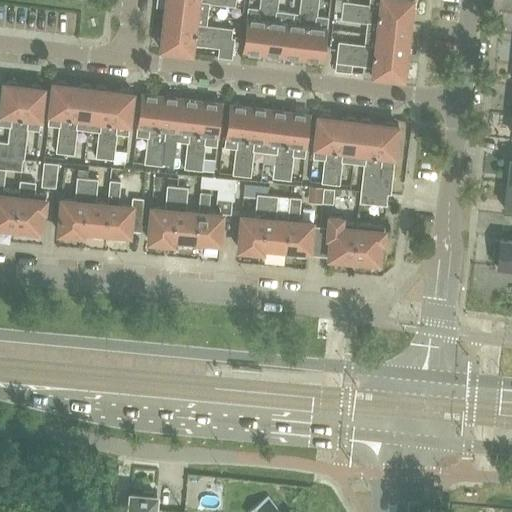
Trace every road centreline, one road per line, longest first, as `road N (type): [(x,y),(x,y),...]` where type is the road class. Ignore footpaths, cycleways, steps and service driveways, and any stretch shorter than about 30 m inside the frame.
road 1 (secondary): [(424,376),(0,335)]
road 2 (secondary): [(0,394),(386,438)]
road 3 (residential): [(459,99),(121,66)]
road 4 (unclassified): [(334,305),(0,275)]
road 5 (unclassified): [(424,376),(459,99)]
road 6 (unclassified): [(0,431),(214,457)]
road 7 (residential): [(121,66),(0,49)]
